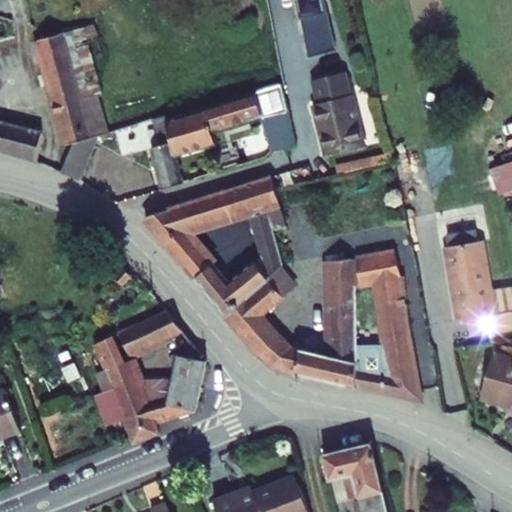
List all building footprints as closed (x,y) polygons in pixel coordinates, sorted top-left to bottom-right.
[(327,0),(299,0),(305,57),(333,54),(327,0)] [(84,27),(61,33),(80,99),(97,94),(102,93),(84,27)] [(80,99),(61,33),(38,39),(67,144),(72,143),(92,137),(108,133),(97,94),(80,99)] [(314,105),(327,156),(366,146),(352,95),(351,96),(345,74),(312,83),(315,87),(319,100),(317,104),(314,105)] [(263,117),(255,92),(166,119),(176,156),(217,144),(213,132),(263,117)] [(296,146),(289,112),(275,117),(276,120),(265,124),(273,152),(286,150),(296,146)] [(162,190),(184,183),(176,156),(166,119),(166,116),(154,119),(161,145),(151,148),(162,190)] [(0,148),(38,159),(42,133),(0,122),(0,148)] [(72,143),(61,172),(79,180),(94,144),(92,137),(72,143)] [(336,165),(339,174),(394,162),(392,153),(336,165)] [(280,202),(273,177),(225,192),(233,217),(250,211),(280,202)] [(187,232),(233,217),(225,192),(144,217),(226,314),(268,279),(267,277),(281,265),(273,228),(288,226),(280,202),(250,211),(262,255),(229,282),(187,232)] [(486,311),(472,237),(434,246),(449,319),(461,316),(464,333),(511,321),(511,316),(510,306),(486,311)] [(357,363),(357,386),(421,400),(405,315),(401,278),(395,249),(356,257),(361,286),(377,284),(385,345),(357,345),(357,363)] [(268,279),(226,314),(260,354),(273,365),(285,371),(357,386),(357,363),(357,345),(356,286),(355,286),(352,258),(329,261),(331,357),(293,348),(263,316),(296,288),(280,268),(268,279)] [(123,269),(115,278),(123,286),(132,277),(123,269)] [(175,335),(184,331),(167,310),(119,332),(120,333),(130,355),(175,335)] [(193,358),(208,361),(184,331),(175,335),(193,358)] [(176,367),(174,380),(140,381),(132,361),(125,364),(123,358),(113,336),(77,355),(88,377),(97,374),(104,392),(95,396),(107,426),(125,419),(134,443),(160,433),(157,422),(197,410),(208,361),(193,358),(173,354),(171,366),(176,367)] [(511,358),(490,354),(478,403),(506,408),(511,415),(511,358)] [(0,441),(15,436),(1,396),(0,396),(0,441)] [(368,449),(317,461),(323,487),(336,484),(344,482),(350,504),(380,497),(368,449)] [(344,482),(336,484),(341,506),(350,504),(344,482)] [(303,511),(293,484),(249,500),(248,495),(211,509),(212,511),(303,511)] [(383,511),(380,497),(350,504),(351,511),(383,511)]
